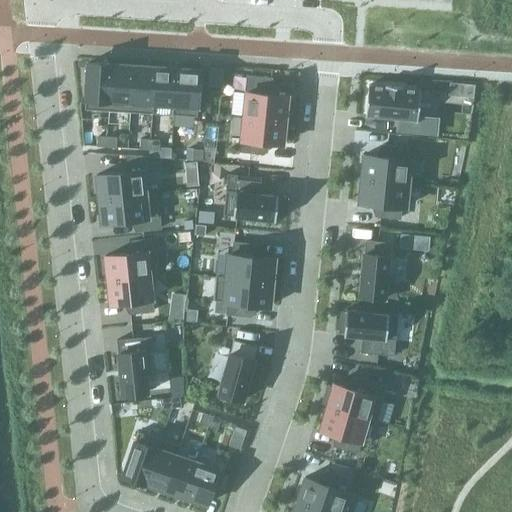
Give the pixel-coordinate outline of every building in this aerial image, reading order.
[(112,64),(88,62),(85,109),(108,111),(112,64)] [(134,66),(112,64),(108,111),(131,112),(134,66)] [(156,67),(134,66),(131,112),(153,113),(154,104),(156,67)] [(176,68),(156,67),(154,104),(173,105),(176,68)] [(201,70),(176,68),(173,105),(173,115),(198,116),(201,70)] [(210,74),(209,85),(220,86),(221,75),(210,74)] [(271,78),(247,76),(244,113),(286,117),(288,95),(270,94),(271,78)] [(451,83),(450,94),(474,97),(475,85),(451,83)] [(369,86),(366,116),(398,119),(397,131),(431,134),(431,131),(437,132),(439,119),(418,117),(420,91),(403,89),(403,87),(387,86),(387,87),(369,86)] [(244,114),(240,151),(264,154),(265,142),(283,144),(286,118),(244,114)] [(97,136),(97,147),(107,147),(107,137),(97,136)] [(107,137),(107,147),(117,148),(117,138),(107,137)] [(141,139),(140,149),(150,150),(150,140),(141,139)] [(150,140),(150,150),(159,151),(160,140),(150,140)] [(364,157),(362,179),(409,184),(411,162),(407,161),(408,149),(384,147),(382,158),(364,157)] [(213,163),(215,150),(204,149),(203,162),(213,163)] [(193,150),(193,160),(203,161),(203,150),(193,150)] [(130,172),(97,175),(99,198),(151,193),(148,170),(154,170),(153,157),(128,156),(130,172)] [(228,174),(224,215),(233,216),(233,217),(275,221),(278,195),(260,193),(261,182),(237,179),(238,175),(228,174)] [(362,179),(360,201),(378,203),(377,214),(401,216),(402,204),(407,205),(409,184),(362,179)] [(151,193),(99,198),(102,222),(102,223),(135,219),(136,231),(161,229),(159,216),(158,216),(156,192),(151,193)] [(193,228),(192,220),(184,220),(185,229),(193,228)] [(205,226),(196,225),(195,234),(204,236),(205,226)] [(412,249),(413,235),(401,234),(400,248),(412,249)] [(124,254),(105,256),(108,281),(150,276),(160,275),(157,251),(158,251),(157,238),(133,241),(134,253),(124,254)] [(391,240),(366,239),(362,294),(386,296),(386,294),(397,294),(397,281),(388,281),(391,240)] [(226,276),(273,282),(275,259),(257,257),(258,245),(234,243),(233,255),(228,254),(226,276)] [(270,306),(273,282),(226,276),(217,275),(214,300),(228,302),(227,314),(251,317),(252,304),(270,306)] [(150,276),(108,281),(110,304),(128,302),(129,314),(153,311),(150,276)] [(342,313),(340,331),(344,332),(344,336),(362,338),(361,353),(394,356),(398,315),(389,314),(389,313),(347,309),(346,313),(342,313)] [(187,310),(186,320),(196,322),(197,311),(187,310)] [(151,336),(117,340),(123,395),(148,393),(145,375),(156,374),(151,336)] [(219,394),(243,400),(258,347),(234,340),(219,394)] [(328,388),(324,402),(328,404),(327,407),(377,421),(387,387),(354,377),(351,389),(334,384),(332,389),(328,388)] [(180,397),(170,398),(171,408),(181,407),(180,397)] [(170,398),(161,399),(162,409),(171,408),(170,398)] [(327,407),(320,430),(338,435),(334,446),(357,453),(361,441),(370,444),(377,421),(327,407)] [(202,413),(199,423),(208,426),(212,416),(202,413)] [(212,416),(208,426),(218,429),(221,419),(212,416)] [(160,439),(139,431),(123,476),(144,483),(160,439)] [(181,446),(160,439),(144,483),(166,491),(178,455),(181,446)] [(178,455),(166,491),(186,498),(198,462),(178,455)] [(198,462),(186,498),(207,505),(219,469),(198,462)] [(305,478),(297,500),(332,511),(353,511),(359,496),(345,491),(349,480),(326,472),(322,483),(305,478)] [(293,511),(332,511),(297,500),(293,511)]
